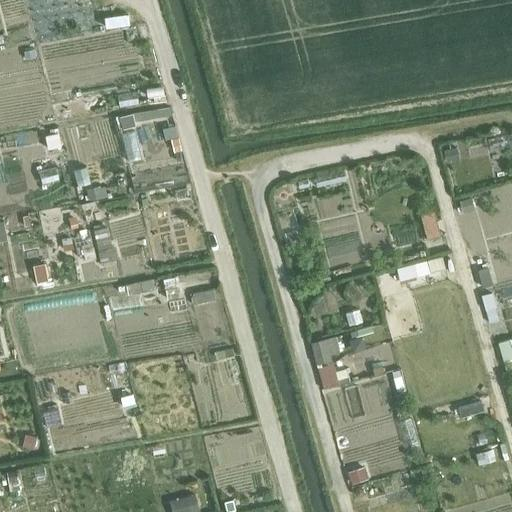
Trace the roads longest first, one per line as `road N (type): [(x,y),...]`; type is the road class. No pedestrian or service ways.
road 1 (track): [(148,0),(296,511)]
road 2 (track): [(349,511),(260,189),(279,167),(404,140),(432,154)]
road 3 (track): [(511,437),(432,154)]
